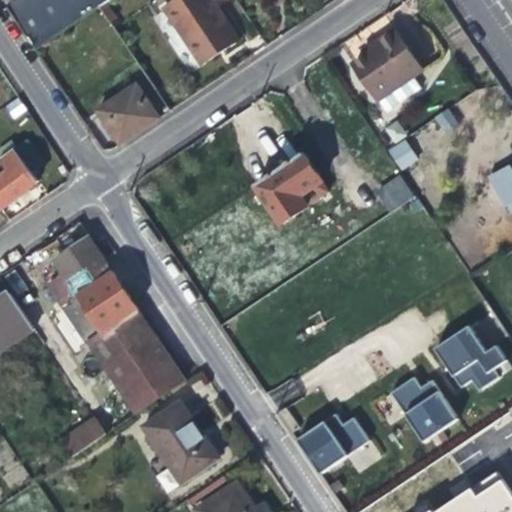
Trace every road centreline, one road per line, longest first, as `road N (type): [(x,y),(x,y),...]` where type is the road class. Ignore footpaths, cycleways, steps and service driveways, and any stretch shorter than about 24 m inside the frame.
road 1 (residential): [(322,511),(100,181)]
road 2 (residential): [(367,0),(100,181)]
road 3 (residential): [(100,181),(0,32)]
road 4 (residential): [(0,250),(100,181)]
